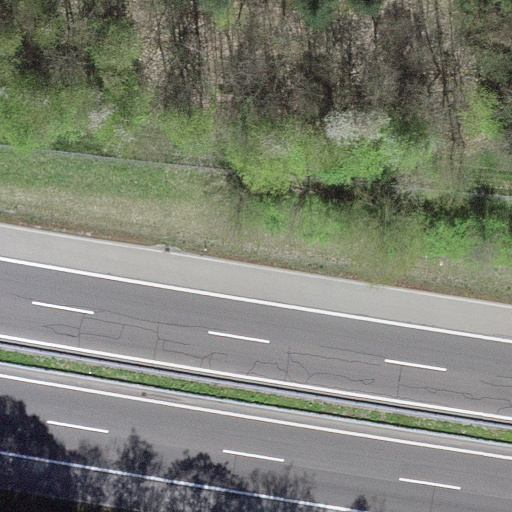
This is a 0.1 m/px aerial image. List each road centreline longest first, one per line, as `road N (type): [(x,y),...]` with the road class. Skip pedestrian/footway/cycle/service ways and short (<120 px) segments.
road 1 (motorway): [(0,413),(511,496)]
road 2 (motorway): [(511,379),(0,296)]
